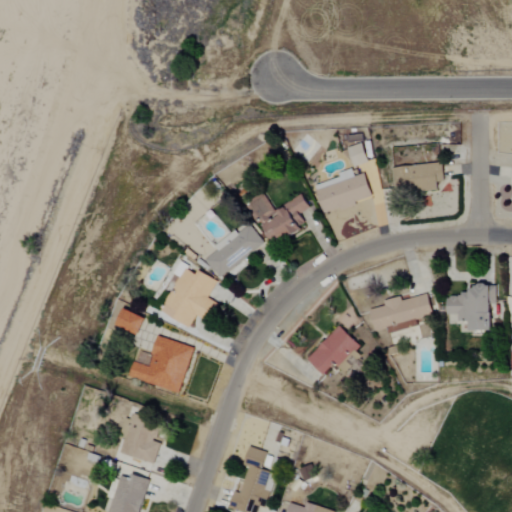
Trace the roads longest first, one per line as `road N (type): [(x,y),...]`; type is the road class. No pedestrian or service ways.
road 1 (residential): [(190,511),(238,364),(314,270),(479,236)]
road 2 (residential): [(280,87),(511,85)]
